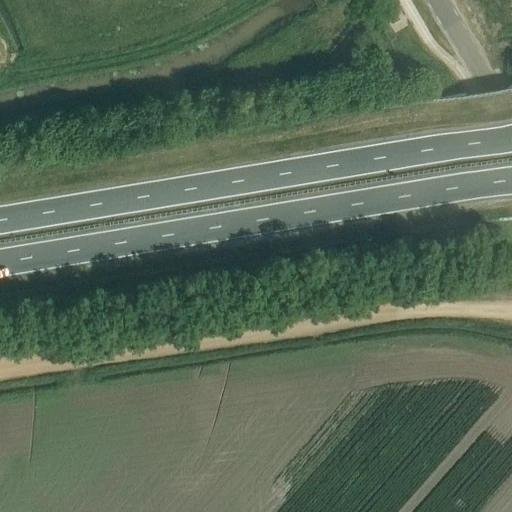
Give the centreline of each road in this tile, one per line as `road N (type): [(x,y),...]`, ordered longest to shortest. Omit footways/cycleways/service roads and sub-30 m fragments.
road 1 (trunk): [(0,264),(511,181)]
road 2 (trunk): [(511,139),(0,222)]
road 3 (track): [(0,366),(355,312),(511,312)]
road 4 (track): [(260,0),(177,43),(0,81)]
road 5 (tertiary): [(436,0),(511,127)]
